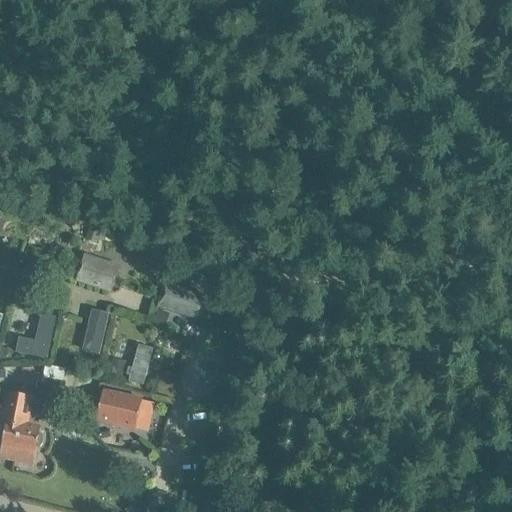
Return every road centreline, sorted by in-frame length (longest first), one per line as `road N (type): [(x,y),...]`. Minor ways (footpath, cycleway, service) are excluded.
road 1 (track): [(511,232),(253,0)]
road 2 (track): [(263,315),(307,283),(467,275),(511,259)]
road 3 (track): [(218,511),(263,315)]
